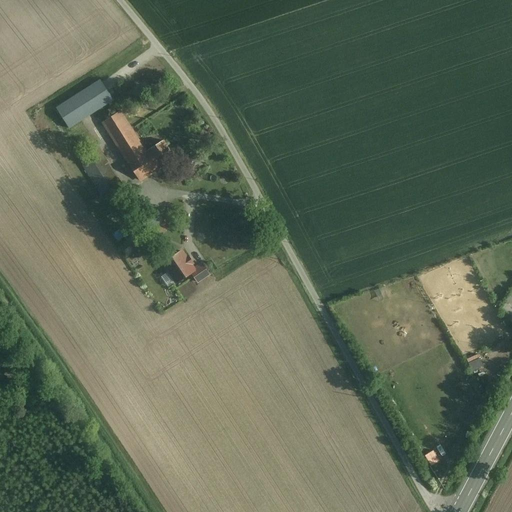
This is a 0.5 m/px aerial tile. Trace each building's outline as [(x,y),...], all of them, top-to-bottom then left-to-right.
[(100,79),(56,107),(69,128),(113,100),(100,79)] [(145,152),(120,111),(102,122),(128,163),(145,152)] [(145,152),(128,163),(139,180),(159,167),(160,168),(175,159),(163,140),(145,152)] [(122,188),(95,145),(78,156),(105,199),(122,188)] [(154,216),(140,196),(129,203),(143,224),(154,216)] [(163,220),(158,213),(154,216),(143,224),(148,231),(163,220)] [(163,220),(148,231),(152,238),(167,227),(163,220)] [(186,258),(182,251),(165,262),(170,269),(168,270),(176,282),(191,272),(194,270),(194,269),(191,264),(192,263),(188,257),(186,258)] [(201,264),(194,269),(194,270),(191,272),(198,282),(209,274),(201,264)] [(511,286),(500,308),(508,312),(505,318),(511,321),(511,286)]
